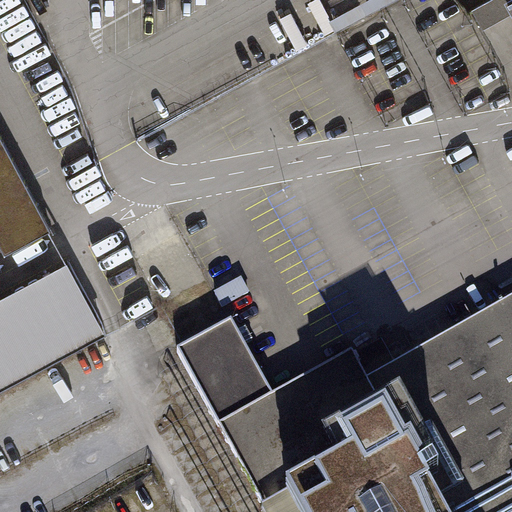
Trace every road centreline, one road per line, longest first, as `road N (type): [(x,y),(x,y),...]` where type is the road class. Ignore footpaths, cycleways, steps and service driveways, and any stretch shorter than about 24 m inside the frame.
road 1 (unknown): [(0,508),(146,423)]
road 2 (unknown): [(124,364),(0,432)]
